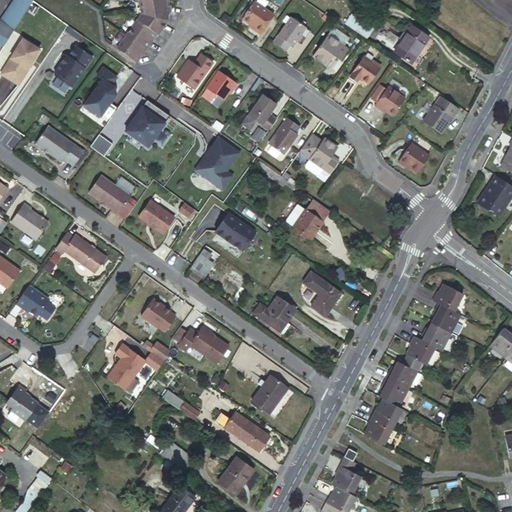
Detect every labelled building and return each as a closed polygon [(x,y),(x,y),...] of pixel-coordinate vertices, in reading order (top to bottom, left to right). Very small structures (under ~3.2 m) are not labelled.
[(31,0),(14,0),(0,22),(0,43),(5,46),(34,1),(31,0)] [(166,15),(163,0),(138,0),(141,16),(121,45),(118,48),(135,61),(155,33),(156,34),(166,19),(166,15)] [(261,35),(275,16),(255,2),(243,20),(250,25),(256,28),(254,30),(261,35)] [(366,35),(372,26),(351,13),(345,22),(366,35)] [(306,28),(291,17),(273,43),(285,51),(289,45),(292,47),(306,28)] [(412,63),(428,38),(412,26),(395,51),(412,63)] [(0,68),(0,74),(19,85),(41,46),(19,34),(0,68)] [(327,35),(312,56),(325,65),(333,56),(339,61),(348,49),(327,35)] [(193,89),(212,62),(200,54),(193,64),(187,60),(175,77),(182,81),(193,89)] [(371,61),(364,56),(350,77),(358,82),(360,78),(369,83),(381,66),(372,60),(371,61)] [(231,90),(236,83),(217,70),(205,87),(206,88),(212,92),(222,100),(229,89),(231,90)] [(405,98),(388,86),(374,105),(381,110),(382,108),(393,116),(405,98)] [(206,88),(201,95),(207,99),(212,92),(206,88)] [(256,119),(269,128),(277,116),(270,111),(277,101),(263,92),(248,113),(242,121),(250,127),(256,119)] [(440,96),(434,104),(453,117),(459,109),(440,96)] [(123,130),(149,145),(167,113),(141,99),(123,130)] [(453,117),(434,104),(422,122),(440,134),(447,123),(449,124),(453,117)] [(268,143),(283,153),(297,133),(295,131),(299,125),(286,116),(268,143)] [(212,125),(219,131),(224,123),(217,118),(212,125)] [(258,125),(250,137),(255,141),(264,129),(258,125)] [(48,129),(36,146),(61,164),(63,161),(72,168),(82,153),(48,129)] [(312,130),(300,147),(310,154),(322,137),(312,130)] [(308,157),(329,172),(337,160),(330,155),(338,145),(324,134),(322,137),(310,154),(308,157)] [(505,144),(493,166),(511,176),(511,140),(506,136),(502,143),(505,144)] [(211,148),(195,170),(223,190),(233,176),(227,172),(240,153),(220,139),(213,150),(211,148)] [(428,155),(410,143),(399,160),(410,168),(417,172),(428,155)] [(329,172),(308,157),(304,163),(304,165),(316,173),(318,173),(319,171),(325,175),(327,175),(329,172)] [(399,160),(397,162),(409,170),(410,168),(399,160)] [(484,184),(472,205),(492,216),(508,187),(487,175),(482,183),(484,184)] [(102,177),(91,193),(112,209),(111,211),(118,216),(119,214),(129,200),(131,198),(129,197),(117,188),(102,177)] [(117,188),(129,197),(133,191),(121,182),(117,188)] [(0,201),(8,190),(0,184),(0,201)] [(129,200),(119,214),(125,218),(135,204),(129,200)] [(314,214),(324,221),(330,212),(314,200),(309,207),(316,212),(314,214)] [(151,203),(139,219),(163,236),(175,220),(151,203)] [(185,205),(180,211),(189,218),(194,211),(185,205)] [(25,207),(12,226),(36,243),(49,225),(31,213),(32,212),(25,207)] [(309,207),(307,209),(295,226),(313,238),(325,222),(324,221),(314,214),(316,212),(309,207)] [(257,232),(229,213),(216,231),(244,250),(257,232)] [(0,236),(9,223),(4,220),(0,225),(0,236)] [(66,251),(96,273),(107,258),(77,236),(75,238),(68,234),(57,249),(65,254),(66,251)] [(207,245),(200,256),(214,266),(221,255),(207,245)] [(0,256),(0,281),(9,288),(22,272),(0,256)] [(200,256),(190,269),(204,279),(214,266),(200,256)] [(238,292),(245,278),(227,269),(220,284),(238,292)] [(342,294),(327,284),(314,275),(307,286),(319,295),(311,306),(326,316),(342,294)] [(31,286),(18,305),(25,309),(26,308),(40,316),(41,315),(50,303),(51,301),(31,286)] [(441,305),(457,314),(466,297),(447,287),(442,295),(441,294),(436,302),(441,305)] [(287,322),(297,309),(278,296),(268,310),(260,304),(254,313),(281,332),(287,322)] [(155,299),(143,316),(160,328),(161,327),(167,331),(178,316),(172,312),(172,311),(155,299)] [(50,303),(41,315),(49,321),(58,308),(50,303)] [(435,324),(453,334),(463,317),(457,314),(441,305),(436,316),(439,317),(437,320),(435,324)] [(287,322),(281,332),(284,335),(291,325),(287,322)] [(439,349),(444,352),(453,334),(435,324),(432,331),(431,333),(428,332),(424,341),(439,349)] [(182,328),(175,338),(182,343),(189,333),(182,328)] [(182,343),(179,346),(187,351),(191,345),(217,364),(228,347),(202,329),(198,335),(191,330),(189,333),(182,343)] [(507,357),(511,351),(511,334),(511,335),(510,333),(504,329),(499,336),(492,345),(507,357)] [(424,341),(417,338),(412,347),(414,348),(410,356),(429,366),(439,349),(424,341)] [(158,342),(152,351),(166,362),(171,355),(172,351),(158,342)] [(125,359),(111,379),(128,390),(136,378),(148,362),(124,345),(117,355),(125,359)] [(410,356),(406,365),(419,372),(425,375),(429,366),(410,356)] [(409,390),(419,372),(406,365),(400,362),(397,369),(396,371),(393,370),(388,380),(409,390)] [(136,378),(128,390),(134,395),(142,382),(136,378)] [(275,379),(257,404),(274,416),(292,391),(275,379)] [(382,398),(386,401),(400,408),(409,390),(388,380),(384,388),(386,389),(385,392),(382,398)] [(12,411),(25,420),(37,403),(25,394),(27,391),(20,386),(7,403),(14,408),(12,411)] [(166,389),(161,396),(177,407),(182,399),(166,389)] [(379,409),(374,417),(396,429),(405,410),(400,408),(386,401),(381,410),(379,409)] [(186,402),(180,410),(194,420),(200,412),(186,402)] [(226,428),(254,447),(256,444),(262,448),(270,436),(236,412),(230,420),(226,428)] [(224,415),(219,423),(226,428),(230,420),(224,415)] [(372,428),(368,436),(382,444),(387,446),(396,429),(374,417),(370,427),(372,428)] [(161,453),(184,471),(194,458),(170,441),(161,453)] [(348,459),(355,463),(359,457),(351,453),(348,459)] [(218,483),(235,497),(243,487),(241,486),(253,469),(237,457),(218,483)] [(339,476),(335,485),(339,487),(354,495),(363,478),(342,466),(337,475),(339,476)] [(25,511),(48,478),(39,472),(13,511),(25,511)] [(184,511),(196,497),(181,486),(163,511),(164,511),(184,511)] [(342,511),(350,511),(358,497),(354,495),(339,487),(335,497),(332,495),(327,504),(342,511)]
